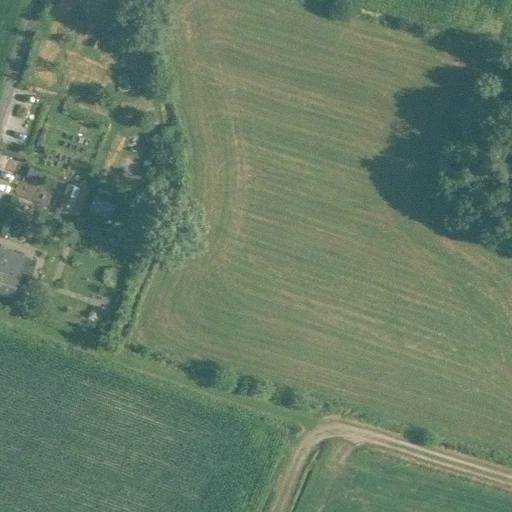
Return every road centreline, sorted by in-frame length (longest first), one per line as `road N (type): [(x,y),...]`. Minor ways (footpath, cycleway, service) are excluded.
road 1 (track): [(316,427),(0,313)]
road 2 (track): [(316,427),(511,481)]
road 3 (unclassified): [(43,0),(0,130)]
